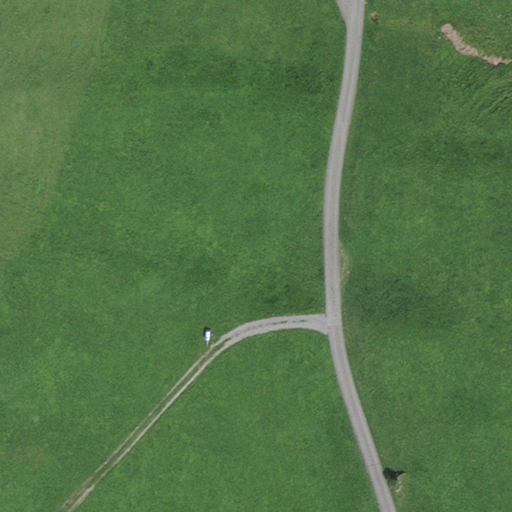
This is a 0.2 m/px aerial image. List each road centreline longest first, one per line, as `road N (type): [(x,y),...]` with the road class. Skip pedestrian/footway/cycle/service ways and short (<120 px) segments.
road 1 (track): [(391,511),(335,321),(333,176),(356,0)]
road 2 (track): [(65,511),(234,338),(274,324),(335,321)]
